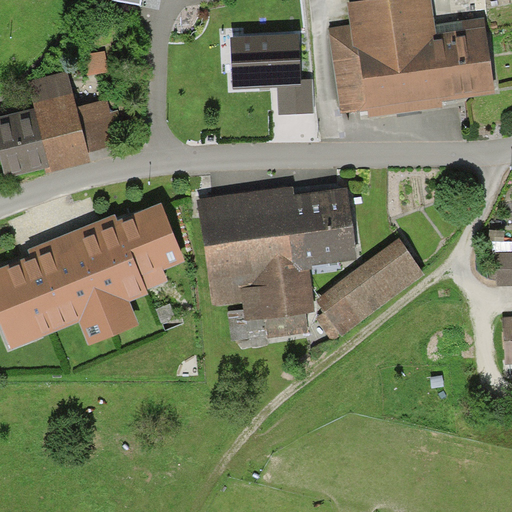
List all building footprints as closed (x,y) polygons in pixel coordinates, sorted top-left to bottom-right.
[(451,100),(494,94),(483,22),(432,29),(427,0),(411,0),(351,9),(354,26),(332,29),(345,116),(368,112),(370,120),(442,109),(441,102),(451,100)] [(300,82),(299,39),(233,41),(235,86),(266,85),(279,85),(280,112),(316,111),(315,81),(300,82)] [(0,152),(7,179),(44,169),(46,177),(92,165),(89,154),(123,145),(111,99),(76,108),(67,76),(29,86),(35,110),(0,119),(0,152)] [(308,266),(355,260),(347,192),(292,198),(291,190),(199,202),(212,308),(242,304),(243,309),(228,311),(232,342),(309,332),(307,315),(314,314),(308,266)] [(30,259),(0,271),(0,321),(11,348),(81,320),(91,345),(138,326),(129,303),(149,295),(147,290),(166,283),(162,273),(187,263),(163,205),(120,223),(116,215),(26,251),(30,259)] [(400,240),(319,301),(329,314),(321,319),(334,337),(340,332),(343,336),(426,275),(400,240)] [(511,256),(496,258),(498,287),(511,285),(511,256)] [(511,317),(503,318),(505,364),(511,363),(511,317)]
